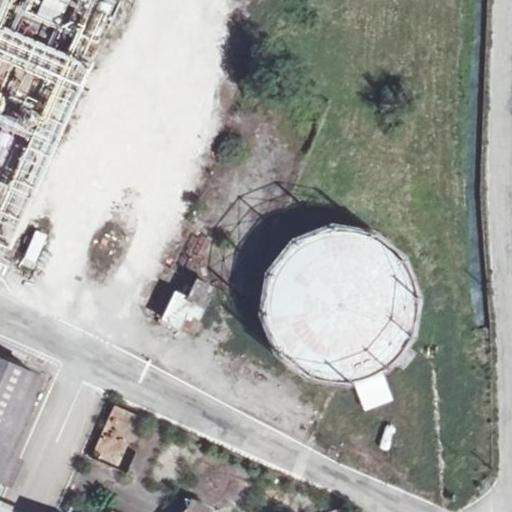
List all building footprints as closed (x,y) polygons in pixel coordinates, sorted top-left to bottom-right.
[(64,35),(80,2),(75,0),(55,0),(44,25),(64,35)] [(410,343),(417,319),(416,294),(406,270),(390,251),(368,238),(343,234),(318,237),(295,248),(277,267),(267,290),(264,315),(269,339),(283,361),(302,377),(326,385),(351,386),(375,379),(396,364),(410,343)] [(216,308),(186,294),(162,331),(184,341),(188,332),(202,338),(216,308)] [(0,492),(44,394),(0,374),(0,492)] [(121,411),(112,430),(106,427),(95,452),(122,464),(142,420),(121,411)] [(190,501),(185,511),(211,511),(212,510),(190,501)]
